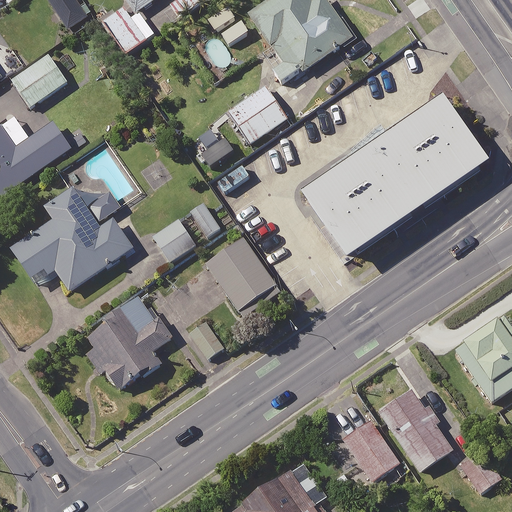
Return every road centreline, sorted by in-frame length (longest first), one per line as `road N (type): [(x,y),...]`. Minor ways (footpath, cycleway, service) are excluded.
road 1 (secondary): [(511,219),(88,511)]
road 2 (tertiary): [(0,413),(68,511)]
